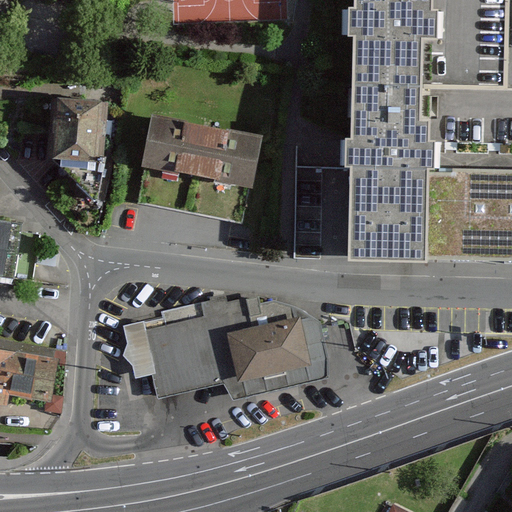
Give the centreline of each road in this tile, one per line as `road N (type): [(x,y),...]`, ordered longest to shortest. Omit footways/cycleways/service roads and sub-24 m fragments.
road 1 (residential): [(81,484),(93,272),(0,159)]
road 2 (primary): [(286,470),(511,393)]
road 3 (primary): [(286,470),(81,484)]
road 4 (primary): [(170,506),(286,470)]
